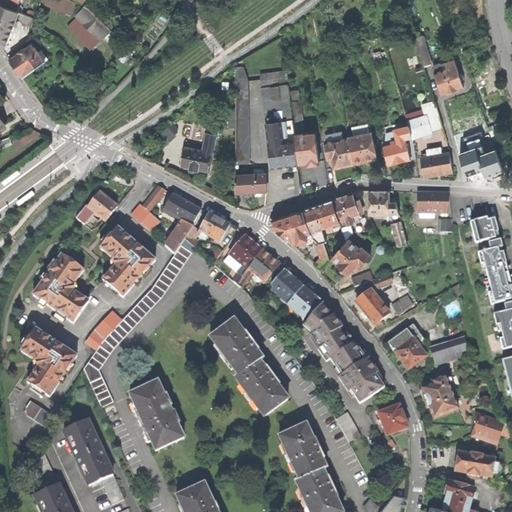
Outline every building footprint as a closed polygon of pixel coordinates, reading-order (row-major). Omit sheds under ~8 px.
[(0,0),(0,3),(16,11),(20,0),(0,0)] [(72,0),(71,0),(40,0),(40,1),(71,14),(76,2),(72,0)] [(26,14),(16,11),(0,3),(0,44),(2,48),(7,45),(17,20),(21,21),(22,23),(24,24),(26,24),(28,24),(32,25),(34,17),(26,14)] [(84,24),(93,33),(94,32),(102,40),(113,29),(90,7),(86,6),(76,15),(84,24)] [(91,50),(101,41),(93,33),(84,24),(77,18),(68,27),(91,50)] [(30,32),(21,28),(10,45),(14,50),(28,40),(30,32)] [(423,66),(432,64),(423,35),(414,37),(423,66)] [(121,42),(112,51),(118,56),(127,47),(121,42)] [(38,52),(32,43),(10,59),(16,68),(23,78),(45,62),(48,59),(41,50),(38,52)] [(134,54),(128,48),(120,58),(126,63),(134,54)] [(435,65),(433,68),(442,94),(449,92),(464,87),(454,60),(446,63),(443,64),(439,64),(435,65)] [(299,164),(295,135),(294,122),(292,104),(288,77),(262,80),(263,88),(262,88),(273,168),(286,166),(299,164)] [(248,88),(236,88),(236,161),(249,161),(248,88)] [(339,89),(333,90),(336,103),(342,102),(339,89)] [(404,110),(412,107),(409,98),(405,99),(404,95),(400,96),(404,110)] [(406,115),(408,122),(412,136),(442,126),(434,102),(423,105),(424,110),(406,115)] [(300,103),(292,104),(294,122),(302,121),(300,103)] [(397,130),(399,140),(405,138),(412,137),(412,136),(408,122),(404,123),(405,128),(397,130)] [(172,127),(163,135),(169,143),(179,136),(172,127)] [(363,135),(349,138),(355,164),(361,163),(367,162),(367,163),(369,164),(374,163),(375,161),(375,160),(378,159),(372,133),(370,133),(369,128),(362,129),(363,135)] [(315,132),(295,135),(299,164),(308,163),(308,165),(314,164),(319,164),(315,132)] [(342,132),(327,136),(328,142),(326,142),(329,161),(333,160),(334,168),(344,166),(355,164),(349,138),(343,139),(342,132)] [(204,151),(186,148),(182,166),(198,169),(209,171),(216,135),(207,134),(204,151)] [(486,179),(505,172),(496,149),(486,152),(480,137),(467,141),(470,149),(459,153),(468,177),(484,171),(485,175),(486,179)] [(403,162),(417,158),(413,142),(406,144),(405,138),(399,140),(383,144),(389,165),(403,162)] [(441,148),(427,150),(429,157),(421,158),(424,176),(439,174),(453,172),(450,153),(442,155),(441,148)] [(254,174),(236,175),(236,193),(251,193),(267,192),(266,175),(265,173),(264,173),(263,171),(260,168),(254,169),(254,174)] [(158,187),(143,206),(150,212),(165,192),(158,187)] [(400,215),(397,202),(390,202),(390,191),(379,191),(365,190),(362,191),(365,211),(370,211),(371,215),(400,215)] [(101,192),(88,208),(87,206),(77,219),(84,225),(94,212),(106,222),(118,206),(111,201),(106,197),(109,193),(106,192),(103,195),(101,192)] [(360,213),(363,211),(359,200),(356,201),(353,194),(344,197),(333,200),(341,223),(347,242),(349,240),(353,234),(350,225),(360,221),(358,216),(361,215),(360,213)] [(442,216),(448,217),(448,194),(431,194),(419,194),(419,213),(422,213),(434,213),(442,213),(442,216)] [(192,226),(201,211),(189,204),(173,195),(164,210),(183,221),(192,226)] [(317,206),(305,210),(312,234),(314,239),(320,245),(325,243),(327,242),(323,229),(328,227),(329,230),(335,228),(334,225),(341,223),(333,200),(317,206)] [(152,232),(161,222),(150,212),(143,206),(141,205),(132,215),(152,232)] [(273,223),(272,227),(281,235),(293,245),(299,242),(299,243),(308,240),(307,236),(312,234),(305,210),(274,220),(273,223)] [(209,214),(200,230),(198,235),(206,240),(208,236),(221,243),(230,226),(220,220),(209,214)] [(495,238),(499,237),(495,219),(488,220),(488,218),(485,218),(476,221),(471,222),(476,243),(495,238)] [(194,227),(192,226),(183,221),(174,233),(166,246),(175,255),(186,240),(194,227)] [(453,221),(439,223),(440,234),(454,233),(453,221)] [(402,222),(394,224),(400,247),(408,245),(402,222)] [(194,227),(186,240),(195,248),(198,242),(195,239),(198,235),(200,230),(194,227)] [(123,298),(156,261),(119,228),(101,249),(115,261),(115,263),(115,267),(103,280),(123,298)] [(246,236),(230,255),(244,266),(234,282),(238,285),(262,250),(254,243),(246,236)] [(500,240),(499,237),(495,238),(496,241),(493,242),(491,244),(491,247),(493,249),(498,248),(498,249),(502,248),(503,247),(501,240),(500,240)] [(175,255),(151,290),(162,298),(195,248),(186,240),(175,255)] [(347,242),(333,258),(341,265),(339,266),(341,268),(341,269),(340,271),(341,272),(342,274),(344,274),(346,274),(347,273),(348,274),(353,269),(355,271),(360,267),(361,268),(371,256),(362,249),(361,250),(349,240),(347,242)] [(330,261),(325,243),(320,245),(317,247),(321,259),(316,264),(323,270),(330,261)] [(223,251),(217,247),(210,257),(216,261),(223,251)] [(511,300),(510,292),(511,291),(511,288),(507,270),(502,248),(498,249),(498,248),(493,249),(478,253),(481,265),(485,264),(492,292),(489,293),(492,305),(511,300)] [(270,257),(262,250),(238,285),(241,288),(252,273),(263,283),(279,265),(270,257)] [(84,270),(62,255),(34,296),(74,324),(89,302),(74,291),(73,288),(73,286),(84,270)] [(294,278),(285,270),(271,285),(274,288),(272,292),(288,305),(304,286),(294,278)] [(370,275),(352,281),(354,288),(372,282),(370,275)] [(390,276),(373,282),(378,289),(393,284),(390,276)] [(312,293),(304,286),(288,305),(304,319),(307,316),(310,318),(323,303),(312,293)] [(151,290),(123,321),(105,340),(114,349),(161,300),(151,290)] [(394,320),(371,292),(356,303),(363,312),(375,326),(376,326),(378,329),(394,320)] [(402,298),(391,305),(398,316),(404,312),(403,310),(408,306),(402,298)] [(333,316),(323,303),(310,318),(304,325),(308,333),(310,331),(313,336),(312,337),(320,348),(317,350),(326,362),(330,359),(341,376),(338,378),(348,392),(350,390),(359,404),(384,388),(376,374),(378,372),(372,363),(369,358),(366,360),(355,343),(353,344),(342,328),(344,326),(339,321),(335,315),(333,316)] [(417,307),(394,320),(378,329),(380,331),(405,318),(411,327),(414,325),(424,319),(417,307)] [(511,348),(511,310),(508,311),(494,315),(497,326),(500,325),(503,338),(500,339),(503,350),(511,348)] [(85,344),(97,351),(104,341),(105,340),(123,321),(113,312),(95,331),(85,344)] [(211,338),(239,376),(260,361),(263,359),(250,340),(235,320),(211,338)] [(426,343),(414,325),(411,327),(387,343),(393,351),(394,349),(396,352),(395,353),(401,361),(408,371),(427,357),(420,348),(426,343)] [(77,357),(37,329),(21,352),(36,362),(37,365),(38,368),(27,383),(50,398),(77,357)] [(102,408),(114,403),(99,372),(114,349),(104,341),(97,351),(84,370),(102,408)] [(466,341),(431,351),(436,367),(452,362),(465,358),(467,357),(466,341)] [(467,365),(465,358),(452,362),(454,369),(467,365)] [(264,417),(288,399),(275,382),(260,361),(239,376),(236,379),(264,417)] [(469,372),(467,365),(454,369),(453,369),(455,376),(469,372)] [(458,410),(446,378),(432,383),(434,386),(421,391),(424,401),(428,409),(430,408),(434,420),(458,410)] [(156,451),(184,438),(158,381),(130,395),(143,424),(156,451)] [(387,436),(408,427),(403,413),(399,405),(398,405),(394,396),(380,406),(384,411),(379,413),(387,436)] [(30,403),(27,408),(27,416),(45,428),(53,417),(30,403)] [(347,412),(336,419),(343,430),(350,443),(361,436),(347,412)] [(511,438),(511,426),(476,414),(476,427),(472,430),(465,435),(467,438),(470,436),(472,437),(497,446),(501,436),(511,439),(511,438)] [(110,501),(122,495),(100,448),(86,416),(62,427),(87,482),(99,476),(110,501)] [(279,436),(299,480),(323,469),(326,467),(316,445),(307,424),(279,436)] [(41,479),(53,473),(41,449),(30,454),(41,479)] [(471,456),(459,454),(458,462),(456,472),(468,475),(468,477),(480,479),(480,477),(492,479),(492,475),(498,475),(499,475),(501,474),(503,472),(503,469),(502,467),(500,466),(494,464),(495,460),(483,458),(483,456),(471,454),(471,456)] [(310,511),(343,511),(334,493),(323,469),(299,480),(296,482),(310,511)] [(71,511),(58,483),(34,495),(41,511),(71,511)] [(217,511),(205,484),(177,497),(183,511),(217,511)] [(468,511),(475,491),(449,484),(448,491),(446,496),(447,497),(442,511),(468,511)] [(368,511),(374,511),(378,507),(370,501),(364,508),(368,511)]
